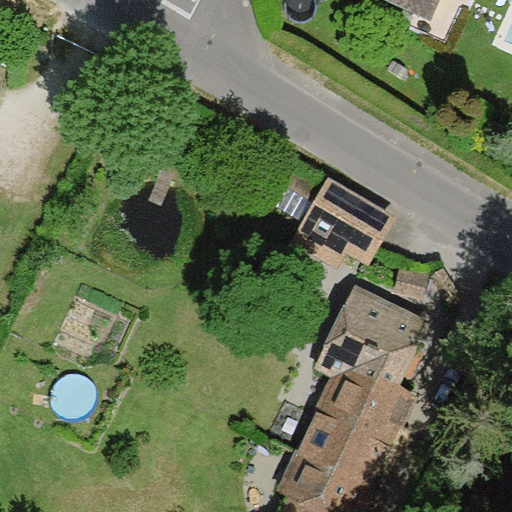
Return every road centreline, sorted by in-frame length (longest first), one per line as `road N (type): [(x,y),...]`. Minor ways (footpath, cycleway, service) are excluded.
road 1 (residential): [(511,241),(183,41)]
road 2 (track): [(8,168),(108,0)]
